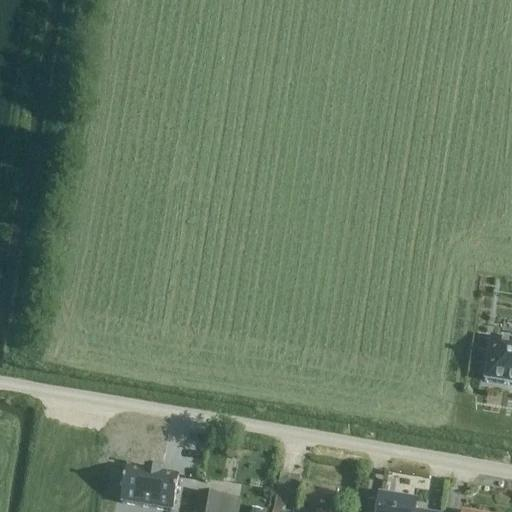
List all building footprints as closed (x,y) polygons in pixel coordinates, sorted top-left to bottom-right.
[(511,343),(491,340),(485,382),(511,385),(511,343)] [(126,468),(120,504),(168,511),(172,511),(178,477),(160,474),(160,471),(145,469),(144,471),(126,468)] [(335,511),(338,493),(302,487),(298,511),(335,511)] [(199,494),(195,511),(236,511),(238,501),(199,494)] [(379,498),(376,511),(414,511),(416,505),(379,498)]
